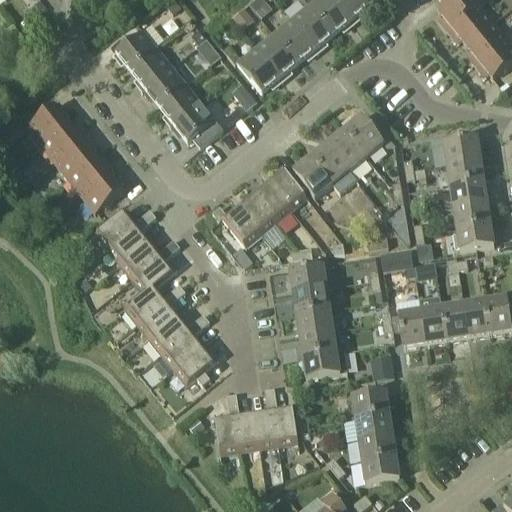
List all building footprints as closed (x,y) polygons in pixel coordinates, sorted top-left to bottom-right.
[(260,0),(250,9),(255,16),(266,7),(260,0)] [(320,0),(308,10),(334,42),(352,27),(329,0),(320,0)] [(329,0),(352,27),(370,12),(360,0),(329,0)] [(452,0),(440,0),(445,10),(438,16),(442,21),(438,24),(448,37),(481,11),(471,0),(458,0),(454,4),(452,0)] [(181,13),(175,5),(166,11),(173,20),(181,13)] [(291,24),(316,56),(334,42),(308,10),(291,24)] [(481,11),(448,37),(458,49),(462,46),(466,51),(494,28),(481,11)] [(255,26),(245,13),(232,22),(233,23),(242,36),(255,26)] [(273,39),(298,70),(316,56),(291,24),(285,17),(279,21),(285,29),(273,39)] [(494,28),(466,51),(469,55),(465,58),(475,70),(508,45),(494,28)] [(14,29),(4,38),(10,45),(20,37),(14,29)] [(116,59),(130,77),(158,55),(156,52),(163,46),(151,31),(144,37),(144,36),(116,59)] [(198,35),(191,41),(199,51),(206,45),(198,35)] [(255,53),(281,85),(298,70),(273,39),(255,53)] [(511,50),(508,45),(475,70),(486,83),(489,80),(493,85),(511,70),(511,50)] [(212,56),(207,49),(197,57),(203,64),(212,56)] [(255,53),(241,65),(229,50),(223,55),(235,70),(237,68),(262,99),(281,85),(255,53)] [(158,55),(130,77),(145,95),(173,72),(158,55)] [(173,72),(145,95),(159,113),(187,90),(173,72)] [(247,116),(257,107),(242,89),(232,98),(247,116)] [(187,90),(159,113),(173,130),(201,108),(187,90)] [(27,134),(41,151),(69,128),(66,124),(69,121),(59,108),(27,134)] [(201,108),(173,130),(188,149),(193,145),(216,126),(201,108)] [(344,136),(366,163),(384,149),(362,122),(344,136)] [(0,138),(0,148),(5,154),(25,138),(15,126),(0,138)] [(224,136),(216,126),(193,145),(200,154),(224,136)] [(69,128),(41,151),(54,168),(86,142),(76,130),(73,133),(69,128)] [(328,149),(349,176),(366,163),(344,136),(328,149)] [(86,142),(54,168),(68,185),(96,162),(93,158),(96,155),(86,142)] [(447,171),(481,165),(477,143),(443,148),(447,171)] [(311,163),(333,190),(349,176),(328,149),(311,163)] [(96,162),(68,185),(81,202),(114,176),(103,163),(100,166),(96,162)] [(311,163),(293,177),(315,204),(333,190),(311,163)] [(481,165),(447,171),(450,192),(484,187),(481,165)] [(406,177),(414,175),(413,166),(405,167),(406,177)] [(268,187),(291,216),(307,204),(284,174),(268,187)] [(406,177),(408,186),(416,185),(414,175),(406,177)] [(114,176),(81,202),(96,219),(124,197),(120,192),(124,188),(114,176)] [(253,199),(276,228),(291,216),(268,187),(253,199)] [(484,187),(450,192),(453,213),(488,208),(484,187)] [(402,196),(394,197),(396,209),(404,208),(402,196)] [(238,211),(261,240),(276,228),(253,199),(238,211)] [(456,235),(491,229),(488,208),(453,213),(456,235)] [(411,210),(413,219),(421,218),(419,209),(411,210)] [(238,211),(227,220),(221,212),(213,218),(219,227),(222,224),(245,253),(261,240),(238,211)] [(150,215),(142,222),(149,229),(156,223),(153,219),(150,215)] [(138,232),(135,228),(125,216),(96,239),(109,255),(138,232)] [(135,228),(138,232),(141,236),(149,229),(142,222),(135,228)] [(494,251),(491,229),(456,235),(460,257),(494,251)] [(416,241),(424,239),(423,230),(415,231),(416,241)] [(109,255),(121,270),(150,247),(141,236),(138,232),(109,255)] [(416,241),(417,250),(425,249),(424,239),(416,241)] [(166,252),(173,259),(180,253),(177,249),(174,245),(166,252)] [(378,246),(379,254),(389,253),(388,245),(378,246)] [(378,246),(369,247),(370,255),(379,254),(378,246)] [(159,258),(150,247),(121,270),(133,285),(162,262),(159,258)] [(334,251),(335,260),(345,258),(344,250),(343,249),(334,251)] [(166,252),(159,258),(162,262),(165,266),(173,259),(166,252)] [(299,256),(300,265),(313,264),(312,254),(299,256)] [(299,256),(292,257),(293,266),(300,265),(299,256)] [(246,259),(238,265),(245,275),(253,268),(246,259)] [(162,262),(133,285),(144,299),(145,300),(155,292),(156,292),(174,278),(165,266),(162,262)] [(494,270),(493,262),(484,263),(485,271),(494,270)] [(457,267),(459,275),(469,274),(467,266),(457,267)] [(457,267),(448,268),(449,277),(459,275),(457,267)] [(437,280),(435,270),(415,274),(415,277),(416,282),(416,286),(437,283),(437,280)] [(293,299),(327,294),(324,271),(289,277),(293,299)] [(415,274),(406,275),(407,283),(416,282),(415,277),(415,274)] [(371,287),(380,286),(378,276),(370,277),(371,287)] [(380,286),(371,287),(373,296),(381,295),(380,286)] [(178,304),(186,298),(183,294),(180,290),(172,297),(178,304)] [(164,303),(156,292),(155,292),(145,300),(144,299),(125,314),(138,330),(167,307),(164,303)] [(296,320),(331,315),(327,294),(293,299),(296,320)] [(170,310),(178,304),(172,297),(164,303),(167,307),(170,310)] [(490,341),(511,337),(511,333),(507,303),(485,306),(490,341)] [(490,341),(485,306),(464,309),(469,344),(490,341)] [(167,307),(138,330),(150,345),(179,322),(179,321),(170,310),(167,307)] [(469,344),(464,309),(442,313),(448,347),(469,344)] [(448,347),(442,313),(421,316),(426,350),(448,347)] [(299,342),(334,336),(331,315),(296,320),(299,342)] [(426,350),(421,316),(399,320),(404,354),(426,350)] [(384,329),(392,327),(391,318),(382,319),(384,329)] [(204,320),(196,327),(202,334),(210,328),(207,324),(204,320)] [(188,333),(179,322),(150,345),(162,360),(191,337),(188,333)] [(188,333),(191,337),(194,341),(202,334),(196,327),(188,333)] [(384,329),(386,338),(394,337),(392,327),(384,329)] [(303,363),(337,358),(334,336),(299,342),(303,363)] [(162,360),(174,375),(203,352),(194,341),(191,337),(162,360)] [(203,352),(174,375),(187,391),(197,384),(203,391),(210,385),(204,377),(216,368),(203,352)] [(303,363),(306,385),(341,380),(337,358),(303,363)] [(392,362),(383,363),(385,373),(393,371),(392,362)] [(265,396),(266,406),(276,404),(275,394),(270,395),(265,396)] [(352,402),(355,425),(390,420),(386,397),(352,402)] [(227,401),(228,412),(238,410),(237,400),(232,401),(227,401)] [(276,404),(266,406),(268,416),(273,415),(278,414),(276,404)] [(238,410),(228,412),(230,421),(235,421),(240,420),(238,410)] [(273,415),(278,452),(298,449),(293,412),(278,414),(273,415)] [(254,418),(259,455),(278,452),(273,415),(268,416),(254,418)] [(235,421),(240,458),(259,455),(254,418),(240,420),(235,421)] [(390,420),(355,425),(359,446),(393,441),(390,420)] [(235,421),(230,421),(215,424),(220,461),(240,458),(235,421)] [(309,432),(308,422),(299,423),(301,433),(309,432)] [(198,424),(187,432),(194,440),(204,432),(198,424)] [(309,432),(301,433),(303,443),(311,442),(309,432)] [(393,441),(359,446),(362,467),(396,462),(393,441)] [(396,462),(362,467),(365,490),(400,484),(396,462)] [(341,471),(334,463),(328,468),(332,472),(341,471)] [(341,471),(332,472),(340,483),(347,478),(341,471)] [(324,511),(343,511),(332,498),(322,506),(326,511),(324,511)] [(365,500),(353,511),(354,511),(369,511),(373,509),(365,500)]
